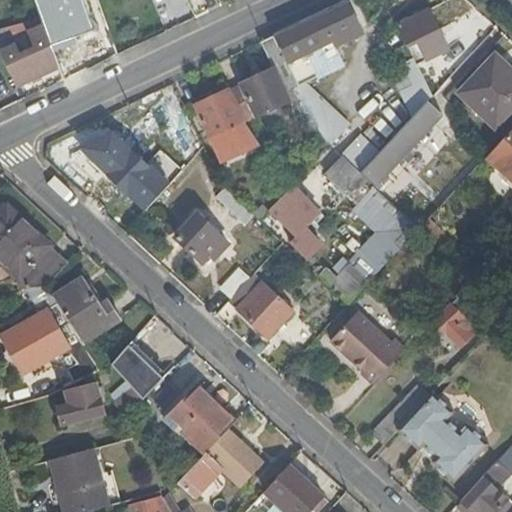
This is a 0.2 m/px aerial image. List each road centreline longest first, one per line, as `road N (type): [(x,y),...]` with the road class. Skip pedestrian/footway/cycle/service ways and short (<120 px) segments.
road 1 (residential): [(397,511),(2,141)]
road 2 (residential): [(2,141),(300,0)]
